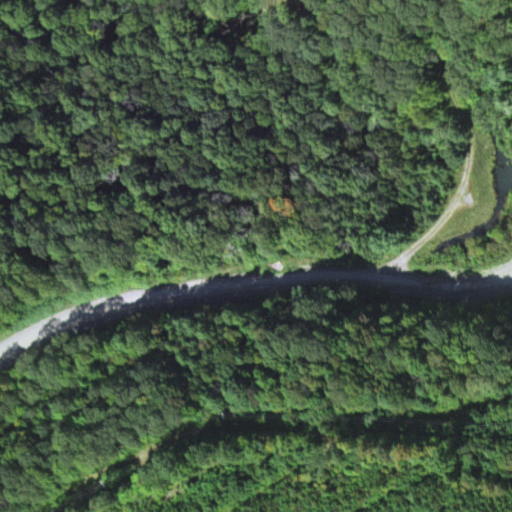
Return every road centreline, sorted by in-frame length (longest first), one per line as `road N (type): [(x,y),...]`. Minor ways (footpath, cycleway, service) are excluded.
road 1 (residential): [(0,421),(180,348),(271,326),(511,341)]
road 2 (track): [(243,511),(511,428)]
